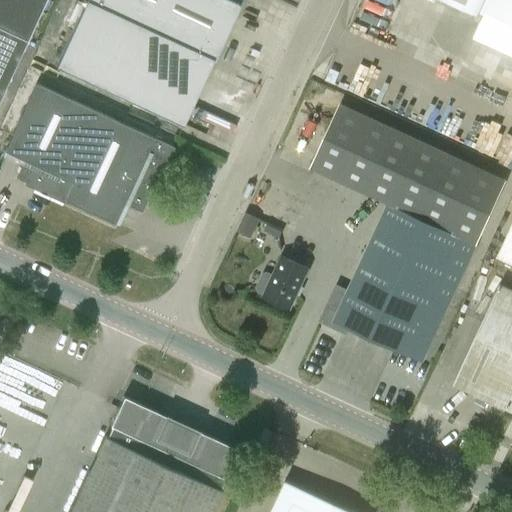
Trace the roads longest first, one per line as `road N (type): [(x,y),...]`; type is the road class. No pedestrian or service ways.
road 1 (unclassified): [(511,496),(165,335)]
road 2 (unclassified): [(165,335),(322,0)]
road 3 (unknown): [(91,301),(3,511)]
road 4 (unclassified): [(165,335),(0,260)]
